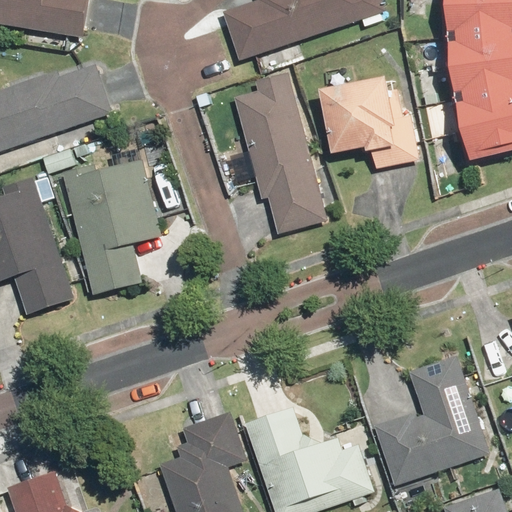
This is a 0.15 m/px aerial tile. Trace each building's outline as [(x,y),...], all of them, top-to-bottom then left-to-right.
[(0,0),(0,27),(83,36),(86,0),(0,0)] [(249,0),(223,9),(242,63),(386,13),(381,0),(249,0)] [(511,0),(451,0),(451,6),(452,13),(453,36),(455,59),(457,67),(459,81),(463,104),(467,126),(473,148),(477,162),(511,153),(511,0)] [(0,151),(114,116),(97,63),(0,92),(0,151)] [(427,160),(416,114),(408,116),(398,75),(321,93),(337,160),(371,152),(376,172),(427,160)] [(256,176),(262,199),(269,198),(279,234),(332,220),(294,80),(234,97),(249,152),(236,155),(243,180),(256,176)] [(136,245),(166,237),(145,159),(65,180),(97,295),(146,282),(136,245)] [(0,200),(0,287),(16,282),(29,319),(80,301),(41,187),(0,200)] [(413,414),(377,426),(398,488),(492,455),(459,359),(411,376),(424,415),(415,418),(413,414)] [(297,407),(247,424),(275,511),(320,511),(377,494),(357,433),(310,448),(297,407)] [(182,459),(162,466),(177,511),(246,511),(231,466),(247,461),(231,414),(186,429),(191,443),(178,447),(182,459)] [(106,511),(105,508),(93,511),(85,511),(71,468),(11,489),(18,511),(106,511)] [(508,511),(501,489),(444,509),(445,511),(508,511)]
